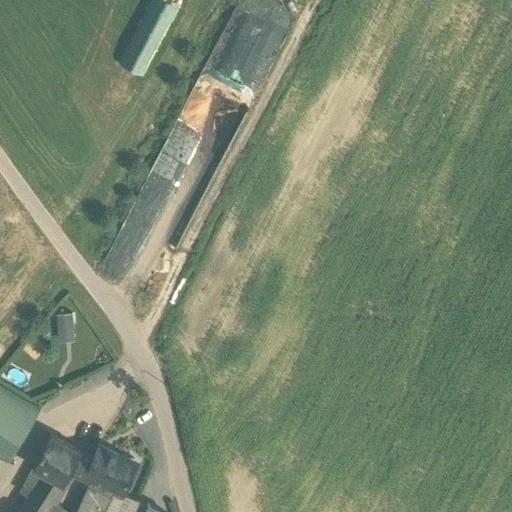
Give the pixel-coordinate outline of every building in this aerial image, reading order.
[(74,311),(57,313),(60,341),(77,339),(74,311)] [(0,453),(10,460),(36,414),(0,393),(0,453)] [(82,450),(50,433),(33,466),(63,483),(71,470),(82,450)] [(124,457),(99,445),(94,456),(84,477),(91,480),(90,481),(108,489),(123,496),(123,495),(122,494),(135,467),(122,461),(124,457)] [(94,456),(82,450),(71,470),(84,477),(94,456)] [(10,460),(0,453),(0,485),(14,462),(10,460)] [(63,483),(33,466),(20,491),(29,496),(20,510),(22,511),(44,511),(52,500),(63,483)] [(90,481),(76,511),(97,511),(108,489),(90,481)] [(71,511),(52,500),(44,511),(116,511),(123,496),(108,489),(97,511),(71,511)] [(123,496),(116,511),(143,511),(147,504),(124,494),(123,496)]
